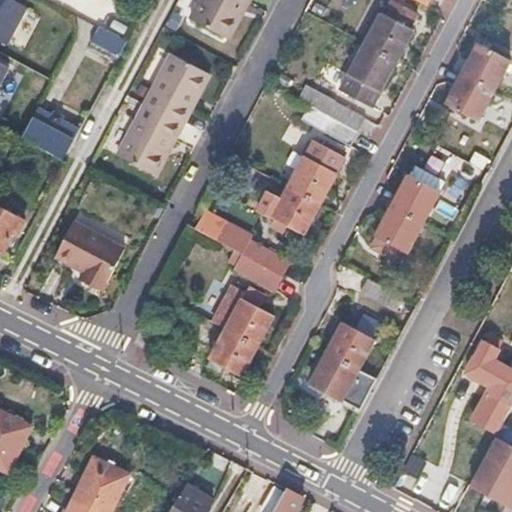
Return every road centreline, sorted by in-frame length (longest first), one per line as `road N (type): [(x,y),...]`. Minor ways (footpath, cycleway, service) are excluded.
road 1 (residential): [(247,441),(314,311),(322,268),(468,0)]
road 2 (residential): [(339,486),(511,159)]
road 3 (residential): [(104,368),(22,511)]
road 4 (tertiary): [(104,368),(247,441)]
